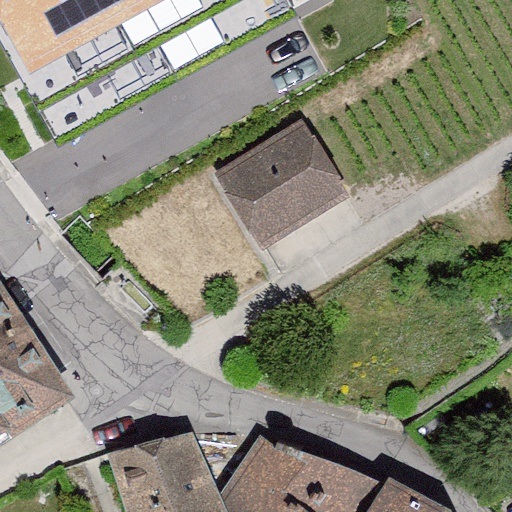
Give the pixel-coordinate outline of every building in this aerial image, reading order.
[(0,0),(0,26),(59,132),(288,4),(286,0),(0,0)] [(292,127),(200,184),(244,254),(336,197),(292,127)] [(0,418),(52,386),(0,301),(0,418)] [(221,511),(218,504),(184,440),(118,464),(134,511),(221,511)] [(336,511),(360,470),(263,445),(218,504),(221,511),(336,511)] [(440,511),(439,509),(360,470),(336,511),(440,511)]
